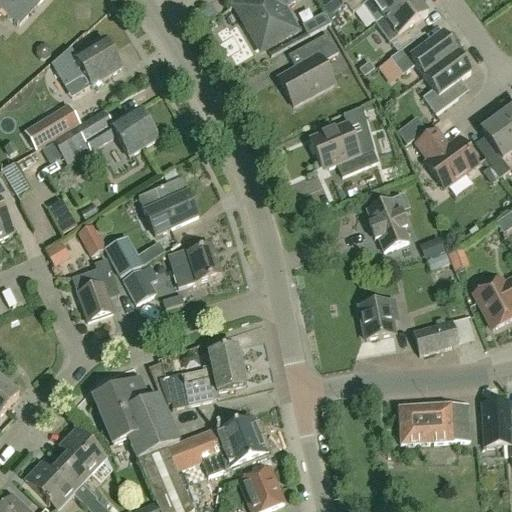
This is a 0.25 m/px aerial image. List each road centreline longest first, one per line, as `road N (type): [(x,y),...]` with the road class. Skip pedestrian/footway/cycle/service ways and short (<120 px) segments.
road 1 (tertiary): [(280,298),(250,186),(153,17)]
road 2 (tertiary): [(300,396),(511,371)]
road 3 (residential): [(280,298),(80,364)]
road 4 (residential): [(0,285),(36,269),(80,364)]
